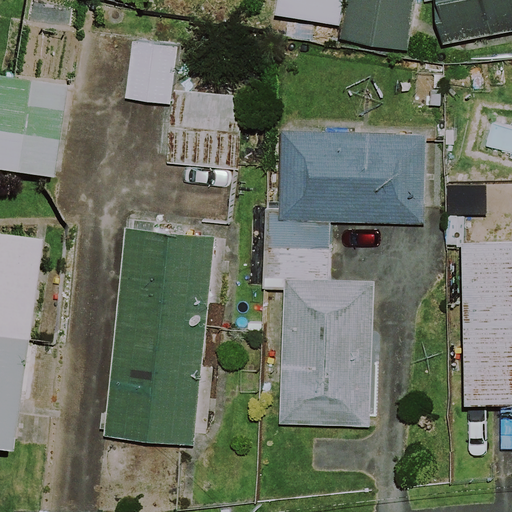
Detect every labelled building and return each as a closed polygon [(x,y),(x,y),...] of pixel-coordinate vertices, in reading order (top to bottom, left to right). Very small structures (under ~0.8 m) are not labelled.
[(281,0),(278,16),(339,26),(343,0),(281,0)] [(348,0),(344,27),(342,40),(405,51),(413,0),(348,0)] [(511,32),(511,0),(436,0),(444,44),(511,32)] [(178,46),(134,39),(125,99),(169,106),(178,46)] [(60,88),(0,80),(0,173),(48,180),(60,88)] [(245,102),(173,92),(163,162),(236,171),(245,102)] [(372,284),(328,283),(328,225),(424,227),(425,134),(281,132),(280,218),(268,218),(267,289),(283,290),(281,425),(371,426),(372,284)] [(213,238),(128,230),(109,436),(193,444),(213,238)] [(37,244),(0,238),(0,452),(5,454),(37,244)] [(511,399),(511,240),(467,241),(470,401),(511,399)]
